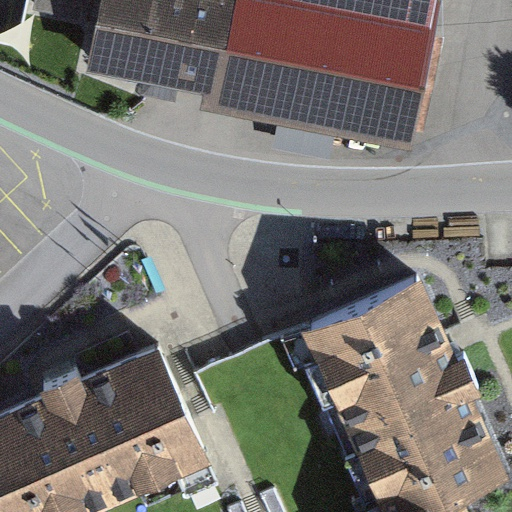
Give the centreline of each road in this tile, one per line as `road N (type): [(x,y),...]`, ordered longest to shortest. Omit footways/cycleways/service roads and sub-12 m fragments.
road 1 (tertiary): [(0,98),(140,160),(229,182),(344,196),(511,194)]
road 2 (unknown): [(229,182),(220,287),(208,302),(173,317)]
